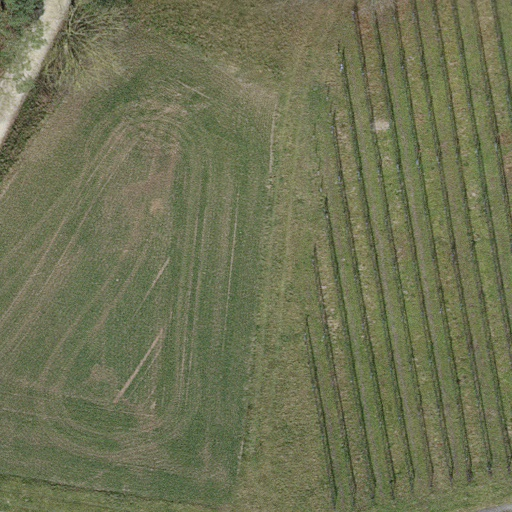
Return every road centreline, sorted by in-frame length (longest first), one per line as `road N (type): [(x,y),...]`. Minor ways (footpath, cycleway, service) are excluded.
road 1 (track): [(0,472),(176,511)]
road 2 (track): [(66,0),(0,136)]
